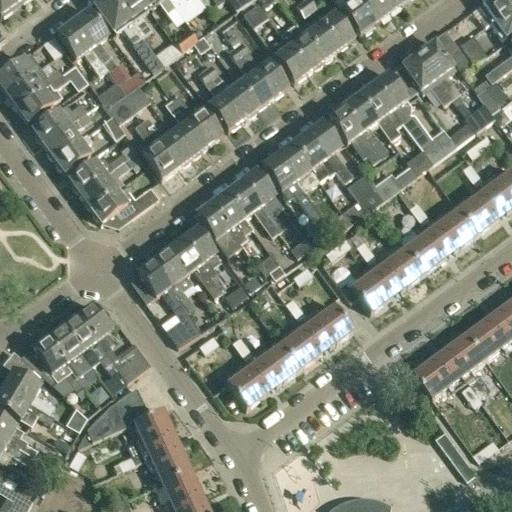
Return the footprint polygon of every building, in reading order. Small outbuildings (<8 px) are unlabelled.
[(17,9),(10,0),(0,0),(0,21),(2,20),(4,21),(12,15),(11,13),(17,9)] [(10,0),(17,9),(22,5),(23,7),(31,1),(30,0),(10,0)] [(132,28),(111,0),(109,0),(95,11),(116,40),(124,34),(134,48),(142,42),(132,28)] [(111,0),(132,28),(142,42),(151,36),(141,22),(148,16),(147,14),(148,13),(138,0),(111,0)] [(176,13),(166,0),(138,0),(148,13),(150,12),(151,14),(160,8),(168,18),(176,13)] [(186,9),(185,7),(179,0),(166,0),(176,13),(186,26),(197,17),(189,7),(186,9)] [(263,0),(258,4),(265,13),(276,5),(272,0),(263,0)] [(374,30),(375,29),(352,0),(339,0),(335,4),(341,13),(361,40),(364,37),(366,38),(374,33),(374,30)] [(352,0),(375,29),(390,18),(377,0),(352,0)] [(377,0),(390,18),(406,6),(400,0),(377,0)] [(483,33),(490,27),(511,11),(511,0),(492,0),(478,11),(486,21),(483,24),(481,21),(477,24),(483,33)] [(302,6),(309,17),(316,13),(308,2),(302,6)] [(303,22),(309,17),(302,6),(295,10),(303,22)] [(242,19),(249,29),(264,18),(257,8),(242,19)] [(511,11),(490,27),(502,44),(511,36),(511,11)] [(88,16),(73,28),(108,75),(114,71),(98,49),(107,43),(88,16)] [(340,55),(354,45),(334,18),(326,24),(321,18),(315,23),(340,55)] [(325,66),(340,55),(315,23),(309,27),(313,34),(305,40),(325,66)] [(99,81),(108,75),(73,28),(56,39),(75,65),(84,59),(99,81)] [(309,78),(325,66),(305,40),(296,28),(280,39),(285,45),(309,78)] [(173,47),(181,58),(199,46),(191,35),(173,47)] [(433,44),(445,60),(455,53),(443,37),(433,44)] [(53,42),(43,49),(54,64),(64,57),(53,42)] [(309,78),(285,45),(278,50),(282,56),(274,62),(294,89),(309,78)] [(182,59),(181,58),(173,47),(155,60),(163,71),(164,72),(182,59)] [(428,48),(422,52),(422,56),(418,59),(452,105),(456,112),(465,105),(447,81),(455,76),(435,47),(431,50),(428,48)] [(491,88),(511,72),(511,47),(507,51),(511,57),(511,61),(485,81),(487,83),(471,94),(476,99),(485,93),(491,88)] [(235,52),(273,104),(287,93),(268,67),(260,72),(242,48),(235,52)] [(257,116),(273,104),(235,52),(228,57),(247,82),(239,88),(257,116)] [(456,52),(455,53),(445,60),(459,79),(470,70),(456,52)] [(211,84),(204,74),(191,56),(175,67),(180,74),(189,67),(217,104),(208,110),(228,137),(243,126),(217,91),(211,84)] [(163,71),(155,60),(154,60),(152,57),(142,64),(152,79),(163,71)] [(444,111),(452,105),(418,59),(413,63),(410,61),(405,65),(405,68),(402,71),(422,99),(431,93),(444,111)] [(0,92),(5,100),(40,74),(36,68),(29,73),(23,64),(0,80),(0,92)] [(210,69),(204,74),(211,84),(218,79),(210,69)] [(46,70),(40,74),(5,100),(16,114),(63,81),(58,74),(52,78),(46,70)] [(123,87),(118,90),(124,99),(130,95),(129,94),(142,85),(134,75),(121,84),(123,87)] [(411,111),(406,104),(387,78),(373,89),(402,130),(407,137),(414,132),(407,123),(410,121),(411,111)] [(67,86),(63,81),(16,114),(27,129),(53,109),(46,101),(67,86)] [(243,126),(257,116),(239,88),(229,95),(223,86),(217,91),(243,126)] [(125,100),(124,99),(118,90),(115,87),(97,101),(106,113),(123,101),(125,100)] [(373,89),(357,101),(376,126),(390,146),(399,139),(396,135),(402,130),(373,89)] [(125,100),(123,101),(135,119),(150,108),(138,91),(125,100)] [(485,93),(476,99),(482,109),(490,119),(499,113),(485,93)] [(119,130),(135,119),(123,101),(106,113),(111,122),(119,130)] [(196,108),(187,113),(178,101),(172,105),(207,152),(221,142),(202,116),(196,108)] [(378,145),(377,146),(368,133),(376,126),(357,101),(342,111),(374,155),(380,164),(388,158),(378,145)] [(192,163),(207,152),(172,105),(166,110),(181,131),(173,137),(192,163)] [(32,135),(42,150),(87,118),(80,108),(71,115),(67,110),(32,135)] [(493,124),(490,119),(482,109),(464,122),(475,137),(493,124)] [(372,170),(380,164),(374,155),(342,111),(327,122),(346,148),(349,146),(362,163),(366,161),(372,170)] [(92,125),(87,118),(42,150),(53,165),(79,146),(74,138),(92,125)] [(119,130),(111,122),(102,129),(114,146),(125,138),(119,130)] [(176,174),(192,163),(173,137),(163,144),(148,123),(142,128),(176,174)] [(321,127),(306,138),(334,177),(343,189),(352,182),(333,157),(340,153),(321,127)] [(136,132),(144,145),(136,150),(162,185),(176,174),(142,128),(136,132)] [(449,142),(456,152),(475,138),(468,128),(449,142)] [(456,152),(449,142),(443,134),(419,152),(421,155),(432,170),(456,152)] [(318,188),(334,177),(306,138),(290,150),(309,176),(317,187),(318,188)] [(86,140),(79,146),(53,165),(64,179),(90,160),(84,153),(91,148),(86,140)] [(485,141),(465,156),(471,164),(491,149),(485,141)] [(303,198),(317,187),(309,176),(290,150),(275,160),(303,198)] [(68,186),(79,201),(124,168),(127,166),(129,165),(137,159),(132,152),(124,158),(108,169),(102,161),(68,186)] [(432,170),(421,155),(404,168),(415,182),(432,170)] [(144,169),(137,159),(129,165),(127,166),(134,175),(144,169)] [(333,239),(303,198),(275,160),(261,171),(280,196),(286,205),(292,201),(308,222),(302,227),(318,250),(333,239)] [(90,215),(124,191),(117,182),(128,173),(124,168),(79,201),(90,215)] [(469,169),(462,174),(474,191),(481,186),(469,169)] [(255,175),(240,186),(279,238),(285,233),(275,218),(282,212),(255,175)] [(511,177),(511,176),(458,215),(476,240),(511,214),(511,177)] [(391,179),(373,191),(383,205),(401,192),(391,179)] [(383,205),(373,191),(364,180),(348,191),(358,205),(367,218),(383,205)] [(272,243),(279,238),(240,186),(224,197),(243,223),(253,216),(272,243)] [(133,224),(159,205),(167,199),(158,187),(150,193),(134,205),(129,198),(124,191),(90,215),(101,230),(125,213),(133,224)] [(251,234),(243,223),(224,197),(209,208),(239,249),(246,244),(243,240),(251,234)] [(367,218),(358,205),(342,217),(350,229),(367,218)] [(417,207),(409,213),(423,232),(430,226),(417,207)] [(209,208),(195,219),(214,245),(227,262),(241,252),(239,249),(209,208)] [(423,279),(476,240),(458,215),(404,254),(423,279)] [(338,238),(350,229),(342,217),(329,226),(338,238)] [(182,243),(180,244),(220,298),(225,295),(221,290),(224,288),(212,272),(220,267),(195,233),(192,235),(190,233),(180,240),(182,243)] [(324,258),(331,267),(348,254),(363,276),(370,271),(368,269),(375,264),(363,246),(356,251),(349,242),(345,244),(324,258)] [(220,298),(180,244),(165,255),(184,280),(193,273),(215,302),(220,298)] [(290,254),(296,262),(311,252),(305,244),(290,254)] [(404,254),(366,282),(350,293),(369,319),(423,279),(404,254)] [(193,310),(183,296),(191,290),(184,280),(165,255),(150,266),(187,317),(188,316),(187,315),(193,310)] [(160,298),(178,323),(180,326),(166,336),(170,342),(178,352),(200,336),(193,326),(187,317),(150,266),(135,277),(154,302),(160,298)] [(278,270),(268,277),(274,285),(284,278),(278,270)] [(311,280),(306,272),(292,282),(297,289),(311,280)] [(244,284),(252,296),(265,287),(258,276),(244,284)] [(288,298),(281,303),(298,326),(305,320),(288,298)] [(487,366),(511,347),(511,308),(469,341),(487,366)] [(103,356),(116,374),(127,388),(150,371),(136,352),(120,363),(119,361),(116,362),(108,351),(114,348),(107,338),(110,336),(91,310),(76,320),(103,356)] [(334,310),(280,350),(299,375),(352,336),(334,310)] [(87,368),(103,356),(76,320),(61,331),(87,368)] [(61,331),(45,343),(83,392),(97,382),(87,368),(61,331)] [(432,406),(472,377),(487,366),(469,341),(414,381),(432,406)] [(75,397),(83,392),(45,343),(31,353),(44,370),(35,377),(44,384),(50,379),(56,387),(64,381),(75,397)] [(232,348),(244,364),(251,359),(239,343),(232,348)] [(244,415),(299,375),(280,350),(226,390),(244,415)] [(5,385),(1,391),(47,419),(53,409),(34,398),(38,390),(44,385),(44,384),(35,377),(26,368),(19,379),(11,374),(10,376),(8,375),(2,384),(5,385)] [(117,378),(104,388),(112,399),(125,389),(117,378)] [(462,396),(474,413),(482,407),(470,390),(462,396)] [(54,423),(47,419),(1,391),(0,392),(0,413),(18,424),(24,414),(32,419),(51,429),(54,423)] [(146,418),(135,393),(109,411),(86,435),(75,453),(91,448),(128,430),(127,427),(146,418)] [(133,428),(161,489),(190,476),(162,415),(133,428)] [(86,423),(79,417),(71,431),(79,436),(86,423)] [(0,421),(0,443),(20,456),(30,462),(34,455),(25,449),(26,448),(19,444),(23,437),(14,432),(14,430),(0,421)] [(453,468),(463,461),(445,437),(435,444),(453,468)] [(26,468),(30,462),(20,456),(0,443),(0,455),(1,453),(26,468)] [(473,460),(478,468),(498,453),(493,446),(473,460)] [(77,456),(68,470),(76,476),(85,461),(77,456)] [(143,466),(140,458),(117,468),(121,476),(143,466)] [(206,511),(190,476),(161,489),(171,511),(206,511)] [(0,487),(10,494),(15,486),(0,477),(0,487)] [(24,502),(16,497),(10,494),(0,487),(0,496),(6,501),(14,505),(9,511),(27,511),(31,506),(24,502)] [(16,497),(24,502),(28,496),(20,491),(16,497)]
